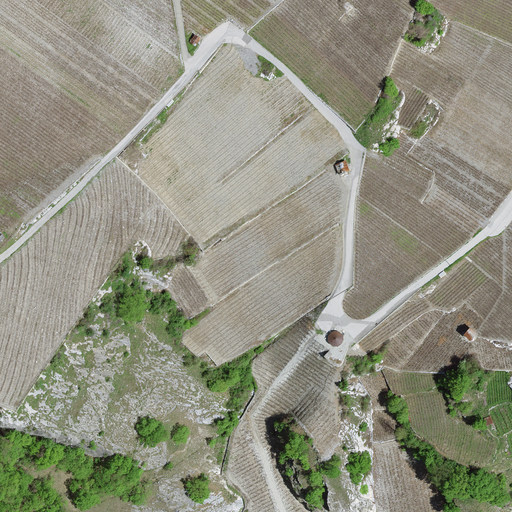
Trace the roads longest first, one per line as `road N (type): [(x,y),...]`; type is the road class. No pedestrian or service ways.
road 1 (track): [(344,320),(338,301),(349,272),(355,150),(290,76),(240,40),(211,44),(106,165),(0,261)]
road 2 (track): [(344,320),(356,331),(374,323),(511,206)]
